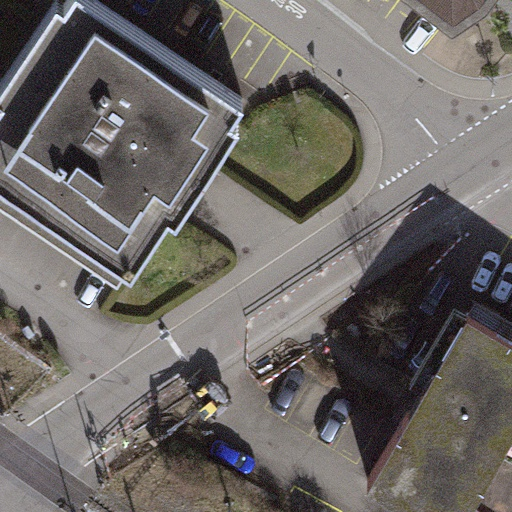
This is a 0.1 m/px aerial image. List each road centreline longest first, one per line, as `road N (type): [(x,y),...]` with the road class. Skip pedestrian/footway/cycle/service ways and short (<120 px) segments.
road 1 (tertiary): [(0,496),(481,167)]
road 2 (residential): [(252,0),(481,167)]
